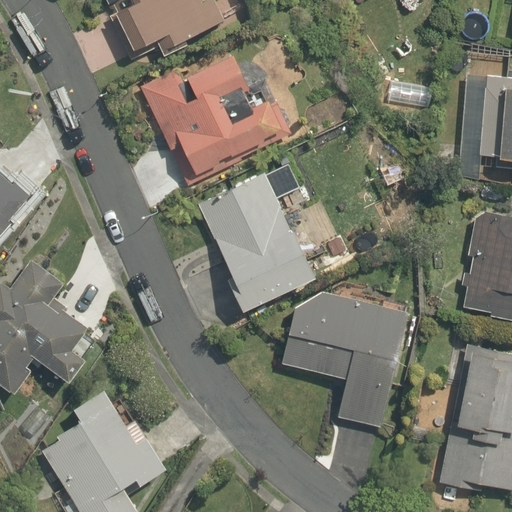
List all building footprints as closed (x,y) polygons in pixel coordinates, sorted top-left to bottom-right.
[(156,37),(165,54),(229,23),(217,0),(204,0),(203,1),(202,0),(107,0),(109,3),(113,2),(118,12),(111,15),(117,27),(123,24),(134,48),(156,37)] [(141,87),(190,185),(293,134),(266,79),(250,87),(233,53),(184,77),(180,68),(141,87)] [(511,77),(486,75),(479,156),(511,158),(511,77)] [(0,236),(38,193),(6,165),(1,171),(0,170),(0,236)] [(228,277),(244,310),(317,277),(278,191),(286,188),(288,182),(283,172),(276,169),(266,174),(266,172),(199,203),(232,276),(228,277)] [(511,318),(511,215),(484,210),(474,217),(467,255),(473,256),(470,273),(465,272),(462,284),(467,285),(463,306),(490,311),(490,315),(511,319),(511,318)] [(0,382),(15,393),(32,369),(27,365),(35,355),(71,380),(87,357),(84,355),(96,338),(84,330),(89,325),(63,306),(60,311),(49,303),(65,281),(32,258),(11,287),(1,279),(0,279),(0,382)] [(322,291),(295,305),(283,362),(346,376),(337,415),(381,425),(407,309),(406,309),(407,304),(384,298),(383,305),(322,291)] [(511,352),(466,343),(461,370),(439,481),(461,486),(482,490),(483,483),(511,488),(511,352)] [(93,511),(96,510),(97,511),(134,511),(139,509),(124,485),(136,477),(141,483),(167,467),(137,418),(127,423),(105,388),(74,407),(81,419),(58,434),(61,438),(43,450),(81,511),(93,511)] [(26,413),(18,424),(38,438),(46,427),(26,413)] [(425,441),(426,429),(412,427),(410,439),(425,441)]
